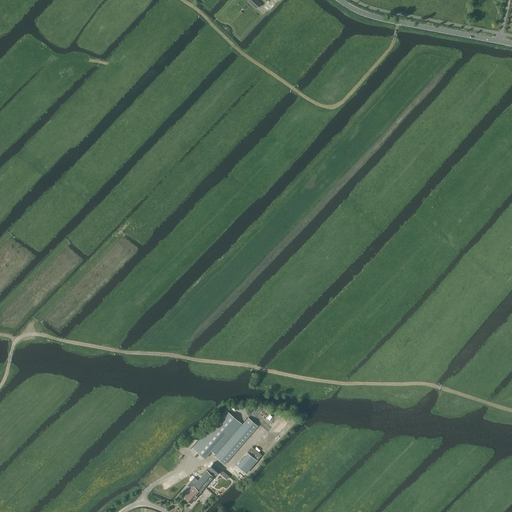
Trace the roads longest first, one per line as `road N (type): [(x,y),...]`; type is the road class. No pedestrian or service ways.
road 1 (track): [(511,410),(426,383),(340,383),(32,333),(17,338)]
road 2 (track): [(183,0),(243,54),(329,107),(392,46),(398,23)]
road 3 (unclassified): [(511,43),(398,23),(339,0)]
